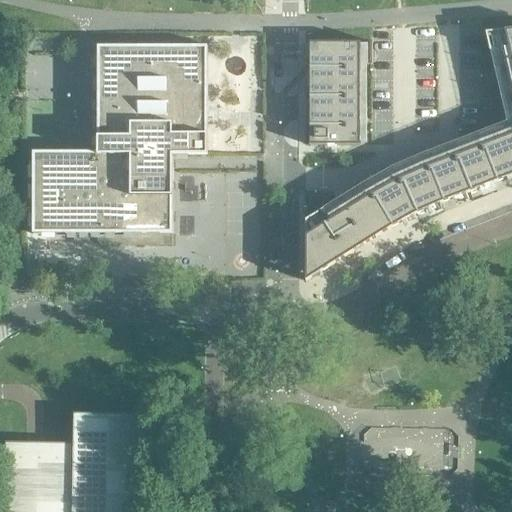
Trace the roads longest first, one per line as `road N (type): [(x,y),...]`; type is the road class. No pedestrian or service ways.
road 1 (residential): [(290,0),(290,315)]
road 2 (tertiary): [(511,224),(428,257),(347,308),(290,315)]
road 3 (tertiary): [(214,313),(56,310),(0,328)]
road 4 (residential): [(211,511),(214,313)]
road 5 (unknown): [(106,511),(96,455),(33,443)]
